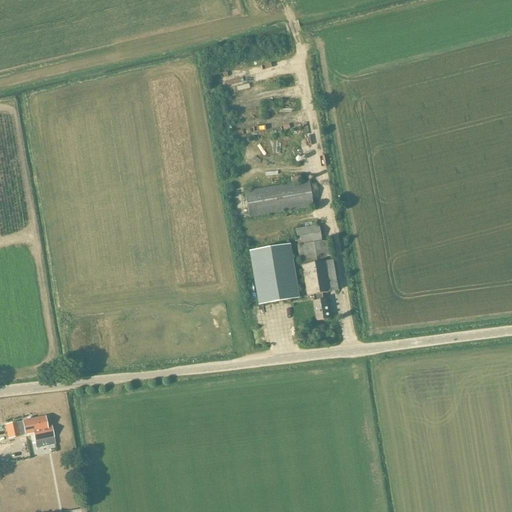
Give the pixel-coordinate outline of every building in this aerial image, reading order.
[(249,218),(313,207),(310,183),(309,181),(291,183),(245,191),(249,218)] [(295,229),(298,245),(322,241),(319,226),(295,229)] [(333,260),(330,241),(297,246),(300,266),(302,266),(307,296),(338,291),(333,260)] [(258,304),(299,298),(290,245),(249,252),(258,304)] [(313,302),(316,321),(329,319),(326,300),(313,302)] [(33,433),(35,442),(54,438),(52,425),(47,426),(45,417),(22,422),(25,435),(33,433)] [(10,439),(21,437),(18,422),(7,424),(10,439)]
